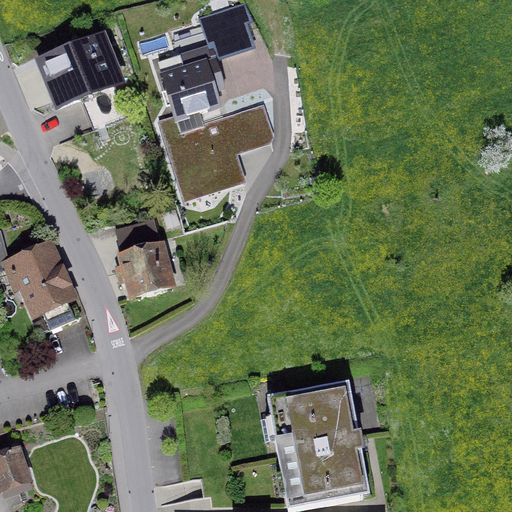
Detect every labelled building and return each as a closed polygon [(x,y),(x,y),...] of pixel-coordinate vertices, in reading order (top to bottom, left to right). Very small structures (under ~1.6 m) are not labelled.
[(220,60),(251,49),(237,8),(206,19),(220,60)] [(115,87),(98,44),(40,67),(58,110),(115,87)] [(213,65),(212,62),(208,50),(157,67),(174,122),(200,114),(216,109),(212,93),(222,90),(213,65)] [(276,143),(264,107),(205,127),(200,114),(174,122),(159,128),(186,205),(245,184),(236,157),(276,143)] [(78,320),(47,250),(5,268),(36,338),(78,320)] [(141,252),(123,257),(119,258),(122,270),(115,272),(119,286),(126,284),(130,300),(169,289),(159,250),(142,255),(141,252)] [(359,454),(357,441),(349,442),(339,389),(265,403),(269,421),(259,423),(263,445),(273,443),(279,478),(289,476),(293,496),(283,498),(285,511),(302,511),(360,501),(352,456),(359,454)] [(0,489),(23,482),(14,452),(0,456),(0,489)]
